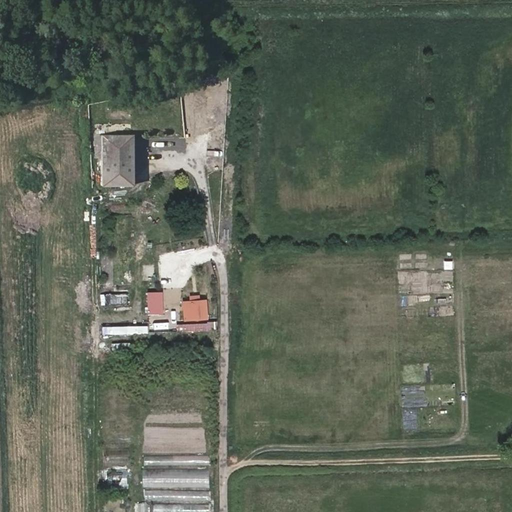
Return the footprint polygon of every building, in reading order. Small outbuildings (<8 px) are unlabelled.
[(209,76),(186,81),(189,96),(212,91),(209,76)] [(211,103),(210,114),(217,114),(216,123),(224,123),(225,104),(211,103)] [(132,184),(131,135),(101,135),(102,184),(132,184)] [(129,288),(130,276),(119,275),(118,287),(129,288)] [(117,290),(116,299),(127,301),(129,292),(117,290)] [(147,291),(147,314),(163,314),(163,291),(147,291)] [(206,296),(181,299),(184,322),(209,318),(206,296)] [(118,304),(100,305),(100,313),(119,311),(118,304)] [(180,330),(217,331),(217,323),(180,323),(180,330)] [(103,333),(147,334),(147,327),(103,325),(103,333)] [(198,463),(210,464),(210,456),(199,456),(198,463)] [(102,486),(128,487),(128,469),(102,469),(102,486)] [(143,469),(143,488),(146,488),(146,498),(161,498),(162,488),(191,488),(192,485),(209,486),(209,470),(143,469)] [(195,500),(208,501),(209,493),(196,491),(195,500)] [(280,511),(281,494),(258,494),(257,511),(280,511)] [(310,511),(310,495),(286,494),(286,511),(310,511)] [(339,511),(339,495),(316,494),(316,511),(339,511)] [(369,511),(369,495),(346,494),(345,511),(369,511)] [(428,511),(429,495),(405,494),(405,511),(428,511)] [(375,511),(398,511),(399,495),(376,495),(375,511)] [(435,495),(434,511),(458,511),(458,495),(435,495)] [(464,495),(464,511),(487,511),(488,495),(464,495)] [(137,503),(137,511),(147,511),(148,503),(137,503)]
